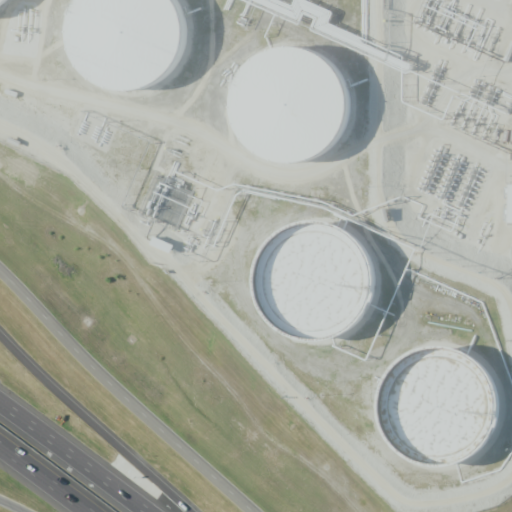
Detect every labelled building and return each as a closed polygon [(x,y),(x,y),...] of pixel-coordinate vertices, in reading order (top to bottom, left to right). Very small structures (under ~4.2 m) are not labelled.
[(0,0),(14,0),(11,5),(0,13),(0,0)] [(104,82),(95,71),(88,59),(85,45),(86,32),(90,18),(97,6),(103,0),(177,0),(182,4),(190,15),(194,28),(196,42),(194,56),(188,69),(179,80),(168,88),(156,94),(142,96),(128,94),(115,90),(104,82)] [(270,157),(261,146),(254,134),(251,120),(252,106),(256,93),(263,81),(273,71),(285,64),(298,60),(312,60),(326,63),(338,69),(348,79),(356,90),(361,103),(362,117),(360,131),(354,143),(346,154),(335,163),(322,168),(308,170),(294,169),(281,164),(270,157)] [(290,335),(281,325),(274,312),(271,299),(272,285),(276,272),(283,260),(293,250),(305,243),(318,239),(332,239),(345,242),(358,248),(368,257),(376,269),(380,282),(382,296),(380,309),(374,322),(365,333),(354,342),(342,347),(328,349),(314,348),(301,343),(290,335)] [(410,460),(401,449),(394,437),(391,423),(392,410),(396,396),(403,384),(413,375),(425,368),(438,364),(452,363),(465,366),(478,373),(488,382),(496,393),(500,406),(502,420),(500,434),(494,447),(485,458),(474,466),(462,472),(448,474),(434,472),(421,468),(410,460)]
